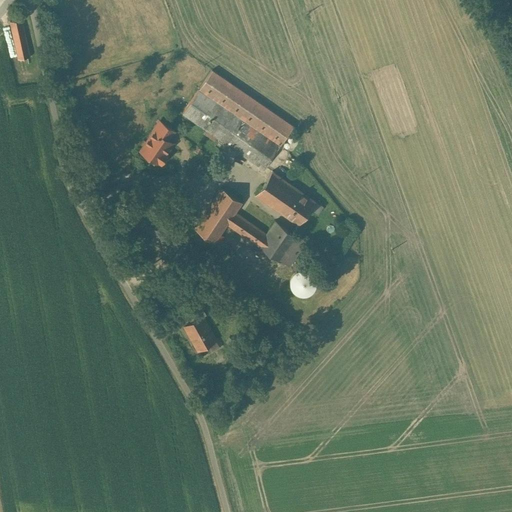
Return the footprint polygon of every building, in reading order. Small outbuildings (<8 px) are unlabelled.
[(21,18),(9,20),(17,57),(29,55),(21,18)] [(292,125),(211,69),(197,89),(279,145),(292,125)] [(279,145),(197,89),(181,112),(263,168),(279,145)] [(173,130),(158,120),(152,129),(153,130),(153,129),(167,139),(173,130)] [(167,139),(153,129),(153,130),(145,141),(148,143),(143,151),(157,161),(157,160),(160,162),(166,153),(163,152),(170,141),(167,139)] [(314,200),(271,170),(254,194),(297,223),(314,200)] [(221,187),(194,226),(213,240),(225,223),(257,245),(258,244),(257,244),(265,232),(234,210),(240,200),(221,187)] [(185,227),(135,192),(118,217),(168,251),(185,227)] [(296,234),(274,220),(265,232),(257,244),(258,244),(257,245),(279,259),(296,234)] [(296,234),(279,259),(288,265),(304,240),(296,234)] [(307,270),(305,269),(302,268),(299,269),(297,269),(296,270),(294,271),(292,273),(292,274),(291,274),(290,276),(289,278),(289,280),(289,282),(289,284),(290,285),(290,287),(291,288),(292,290),(294,292),(296,293),(298,294),(300,294),(302,294),(304,294),(306,293),(308,293),(310,291),(311,290),(313,288),(314,287),(314,285),(314,284),(315,283),(315,281),(314,278),(314,277),(314,276),(313,274),(312,273),(311,272),(309,271),(307,270)] [(199,303),(185,312),(190,321),(201,314),(201,315),(205,313),(199,303)] [(190,321),(183,324),(197,348),(214,338),(201,315),(201,314),(190,321)]
